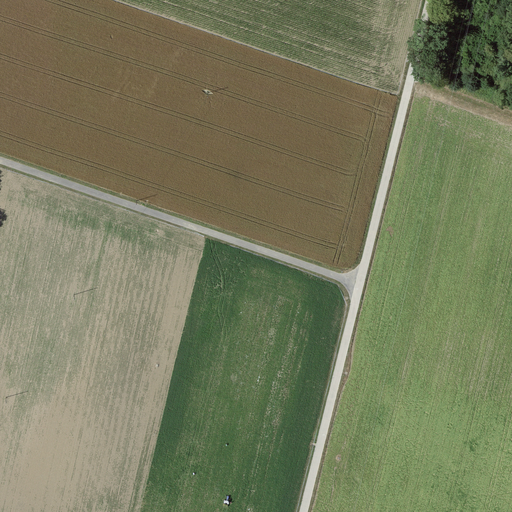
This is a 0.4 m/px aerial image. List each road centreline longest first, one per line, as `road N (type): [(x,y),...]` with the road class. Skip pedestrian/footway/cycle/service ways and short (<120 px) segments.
road 1 (residential): [(0,160),(360,284)]
road 2 (residential): [(360,284),(430,0)]
road 3 (residential): [(304,511),(360,284)]
